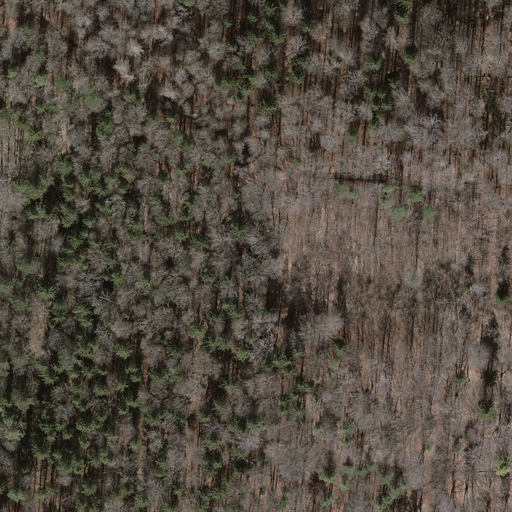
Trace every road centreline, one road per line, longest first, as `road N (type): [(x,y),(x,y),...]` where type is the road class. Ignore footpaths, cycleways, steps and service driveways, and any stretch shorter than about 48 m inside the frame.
road 1 (track): [(0,119),(56,179),(64,221),(33,427),(0,491)]
road 2 (track): [(420,511),(324,384),(264,239),(277,180),(300,167)]
